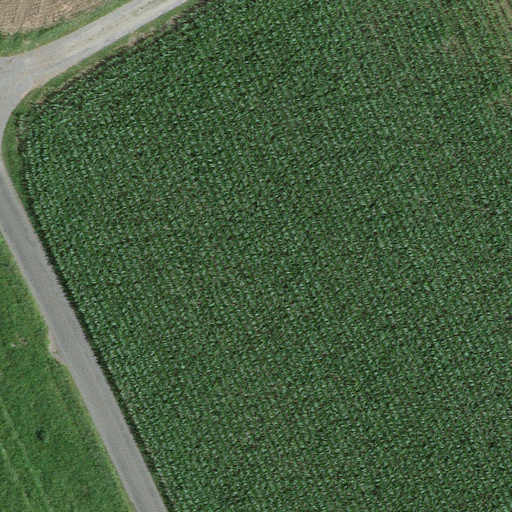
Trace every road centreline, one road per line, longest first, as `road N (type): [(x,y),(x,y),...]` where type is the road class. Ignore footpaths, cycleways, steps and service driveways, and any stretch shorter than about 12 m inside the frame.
road 1 (unclassified): [(154,511),(0,199)]
road 2 (track): [(182,0),(0,97)]
